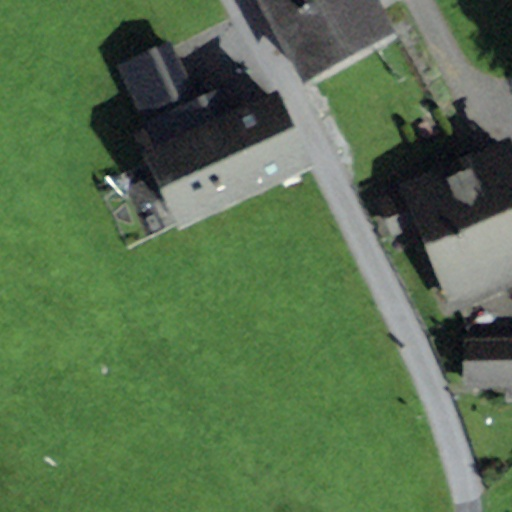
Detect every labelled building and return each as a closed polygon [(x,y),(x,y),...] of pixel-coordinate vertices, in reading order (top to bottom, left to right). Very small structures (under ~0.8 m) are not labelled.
[(265,0),(306,74),(383,33),(364,0),(265,0)] [(183,222),(304,167),(275,104),(230,125),(224,112),(187,129),(192,141),(154,159),(183,222)] [(455,304),(511,281),(511,171),(504,152),(408,190),(409,192),(421,222),(455,304)] [(381,203),(393,234),(421,222),(409,192),(381,203)] [(511,341),(469,343),(470,385),(509,384),(509,397),(511,397),(511,341)]
